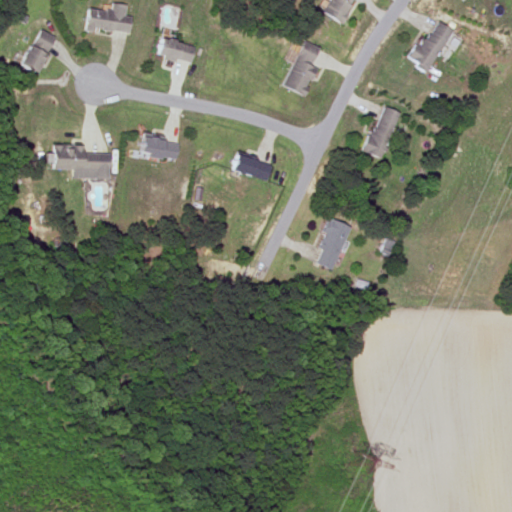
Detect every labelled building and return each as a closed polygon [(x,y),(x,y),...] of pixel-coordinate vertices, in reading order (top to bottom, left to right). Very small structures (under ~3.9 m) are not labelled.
[(324,0),(318,13),(338,23),(349,0),(324,0)] [(128,15),(122,15),(123,4),(107,3),(107,10),(83,8),(82,29),(126,32),(128,15)] [(404,58),(420,70),(447,32),(431,20),(404,58)] [(51,37),(33,28),(15,65),(34,74),(51,37)] [(151,54),(187,63),(191,45),(155,37),(151,54)] [(313,68),(307,65),(316,48),(300,40),(277,86),(298,96),(313,68)] [(358,151),(376,159),(397,113),(379,105),(358,151)] [(171,162),(175,143),(138,136),(134,155),(171,162)] [(105,175),(106,151),(80,151),(80,144),(47,144),(47,169),(91,169),(91,175),(105,175)] [(262,181),(267,166),(232,153),(227,169),(262,181)] [(329,270),(347,227),(327,219),(309,262),(329,270)]
